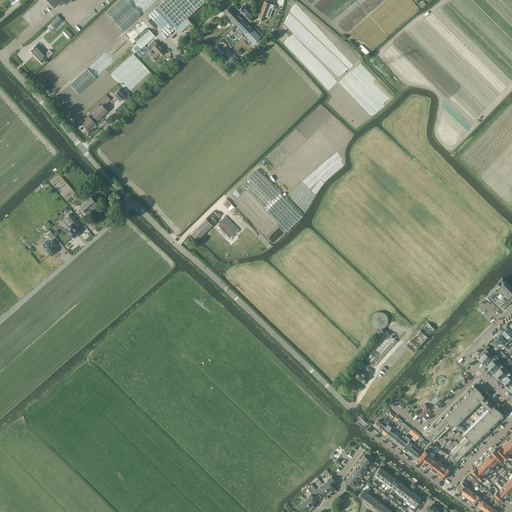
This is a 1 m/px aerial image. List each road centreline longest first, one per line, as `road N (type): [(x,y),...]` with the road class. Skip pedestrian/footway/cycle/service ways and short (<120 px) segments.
road 1 (unclassified): [(366,427),(132,202)]
road 2 (unclassified): [(81,149),(230,0)]
road 3 (unclassified): [(0,320),(132,202)]
road 4 (unclassified): [(81,149),(0,56)]
